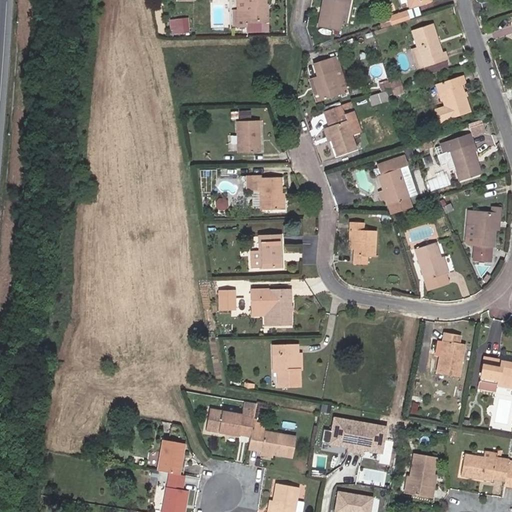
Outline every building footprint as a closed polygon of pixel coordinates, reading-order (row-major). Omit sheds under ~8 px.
[(262,21),(261,5),(265,5),(264,0),(244,0),(244,10),(237,10),(237,26),(245,26),(245,22),(262,21)] [(340,23),(344,1),(350,2),(350,0),(322,0),(317,26),(338,30),(340,23)] [(340,23),(346,25),(350,2),(344,1),(340,23)] [(388,17),(391,25),(408,20),(405,11),(388,17)] [(177,27),(186,26),(185,18),(177,19),(177,27)] [(444,51),(441,52),(438,43),(435,44),(432,37),(435,36),(431,24),(411,31),(417,47),(423,67),(447,59),(444,51)] [(412,48),(419,68),(423,67),(417,47),(412,48)] [(341,94),(333,71),(339,69),(335,57),(313,64),(317,76),(312,78),(319,101),(341,94)] [(341,94),(347,92),(339,69),(333,71),(341,94)] [(461,76),(437,84),(443,101),(444,106),(434,110),(438,122),(448,118),(468,111),(459,85),(464,84),(461,76)] [(399,78),(389,81),(391,88),(401,85),(399,78)] [(434,85),(440,102),(443,101),(437,84),(434,85)] [(393,95),(404,92),(401,85),(391,88),(393,95)] [(328,126),(325,127),(329,141),(334,157),(354,150),(339,105),(323,111),(328,126)] [(233,121),(252,119),(251,110),(232,112),(233,121)] [(238,151),(259,151),(258,121),(237,121),(238,151)] [(442,142),(442,143),(439,144),(449,173),(455,171),(458,180),(479,173),(472,152),(474,151),(469,134),(467,134),(464,125),(439,134),(440,136),(441,139),(442,142)] [(320,129),(325,143),(329,141),(325,127),(320,129)] [(380,174),(377,175),(382,189),(385,199),(387,205),(408,197),(398,168),(406,165),(403,155),(377,164),(380,174)] [(260,175),(246,175),(246,190),(259,190),(260,209),(279,209),(279,193),(280,193),(280,178),(260,178),(260,175)] [(377,191),(380,200),(385,199),(382,189),(377,191)] [(226,207),(226,202),(224,200),(219,199),(216,202),(216,207),(218,209),(223,210),(226,207)] [(499,208),(490,207),(490,214),(495,214),(493,229),(497,229),(499,208)] [(493,229),(495,214),(490,214),(468,211),(467,211),(466,225),(467,226),(473,226),(471,244),(472,245),(471,252),(474,252),(473,260),(488,262),(490,247),(491,247),(493,229)] [(348,222),(348,229),(347,249),(346,263),(352,263),(366,264),(366,256),(375,257),(376,231),(363,230),(364,223),(348,222)] [(280,266),(279,235),(258,235),(259,267),(280,266)] [(427,291),(447,283),(444,274),(439,258),(434,243),(414,249),(427,291)] [(448,272),(443,256),(439,258),(444,274),(448,272)] [(250,312),(269,311),(270,325),(290,325),(289,289),(269,289),(249,290),(250,312)] [(232,311),(231,291),(218,292),(219,312),(232,311)] [(265,316),(265,325),(270,325),(269,311),(250,312),(250,316),(265,316)] [(436,371),(458,376),(463,345),(457,344),(459,336),(443,333),(436,371)] [(296,370),(296,353),(297,353),(297,345),(272,345),(273,371),(277,371),(278,386),(299,385),(298,370),(296,370)] [(511,363),(483,357),(479,376),(498,380),(497,385),(511,387),(511,363)] [(497,385),(498,380),(479,376),(477,388),(496,392),(497,385)] [(251,430),(253,421),(253,419),(240,417),(240,416),(209,410),(205,429),(237,435),(237,434),(250,436),(251,430)] [(384,427),(334,419),(329,443),(380,452),(384,427)] [(263,431),(264,424),(253,421),(251,430),(263,432),(263,431)] [(263,431),(263,432),(251,430),(250,436),(248,449),(260,451),(259,452),(291,458),(295,437),(263,431)] [(161,439),(156,470),(168,472),(178,474),(183,443),(161,439)] [(433,489),(429,488),(432,473),(435,457),(413,453),(409,476),(407,476),(403,492),(431,498),(433,489)] [(504,481),(506,468),(507,464),(495,462),(495,460),(463,454),(460,475),(491,481),(491,478),(504,481)] [(511,469),(506,468),(504,481),(503,485),(511,486),(511,469)] [(182,490),(185,475),(178,474),(168,472),(165,486),(182,490)] [(273,501),(271,511),(293,511),(298,488),(276,484),(273,501)] [(182,511),(186,490),(182,490),(165,486),(160,511),(182,511)] [(368,511),(371,498),(338,493),(334,511),(368,511)]
